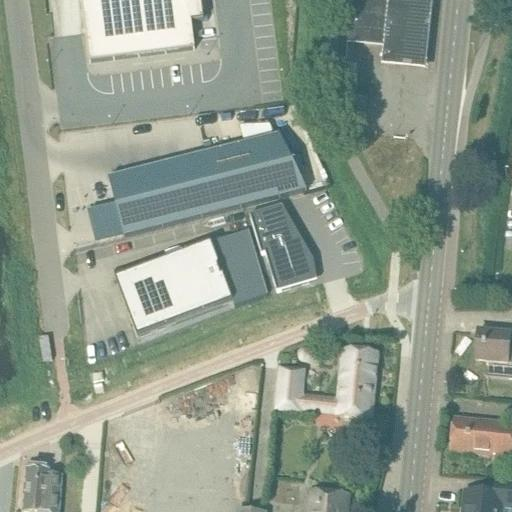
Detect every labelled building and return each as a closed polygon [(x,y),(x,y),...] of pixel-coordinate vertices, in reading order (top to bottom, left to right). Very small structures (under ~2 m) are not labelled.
[(81,0),(89,64),(195,51),(191,23),(203,21),(200,0),(81,0)] [(384,44),(388,6),(368,4),(352,2),(352,0),(351,0),(347,44),(348,44),(348,40),(364,42),(384,44)] [(384,44),(381,71),(426,75),(433,0),(388,0),(388,6),(384,44)] [(193,186),(115,206),(123,238),(307,192),(279,137),(187,160),(193,186)] [(307,276),(315,274),(315,262),(285,211),(283,212),(284,213),(267,218),(265,212),(250,216),(261,256),(265,255),(277,293),(309,284),(307,276)] [(212,245),(116,281),(138,339),(233,303),(212,245)] [(511,363),(511,335),(478,333),(475,361),(508,364),(508,363),(511,363)] [(371,421),(377,355),(344,352),(339,402),(303,399),(302,414),(371,421)] [(511,425),(473,422),(453,420),(450,453),(494,457),(493,470),(511,471),(511,425)] [(45,501),(47,476),(48,471),(24,469),(20,511),(57,511),(61,478),(60,478),(58,503),(45,501)] [(511,483),(496,482),(496,483),(504,484),(502,496),(465,492),(463,510),(467,510),(466,511),(501,511),(502,508),(511,508),(511,483)] [(347,511),(349,496),(329,494),(310,492),(307,511),(347,511)]
